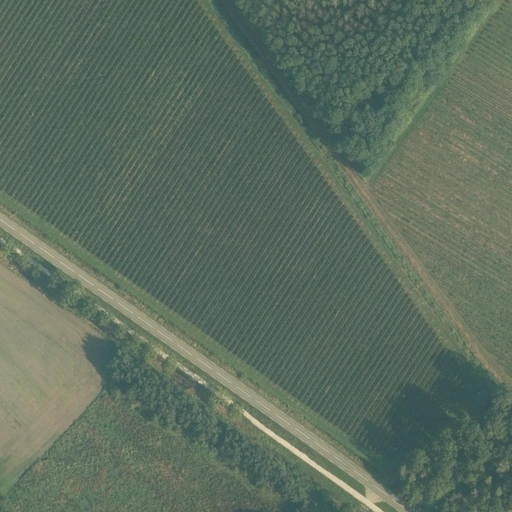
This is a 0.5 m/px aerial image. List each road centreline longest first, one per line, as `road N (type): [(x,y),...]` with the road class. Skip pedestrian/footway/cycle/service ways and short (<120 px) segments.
road 1 (track): [(199,0),(480,383),(470,410)]
road 2 (secondary): [(406,511),(0,221)]
